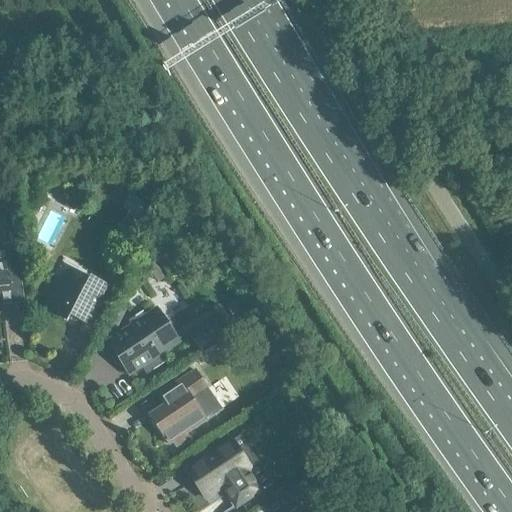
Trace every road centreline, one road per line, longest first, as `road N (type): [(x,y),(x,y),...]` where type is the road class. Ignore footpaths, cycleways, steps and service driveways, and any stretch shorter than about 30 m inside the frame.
road 1 (motorway): [(173,0),(398,358),(511,511)]
road 2 (motorway): [(511,414),(236,0)]
road 3 (unclassified): [(511,307),(309,0)]
road 4 (residential): [(149,511),(74,400),(34,384),(0,383)]
